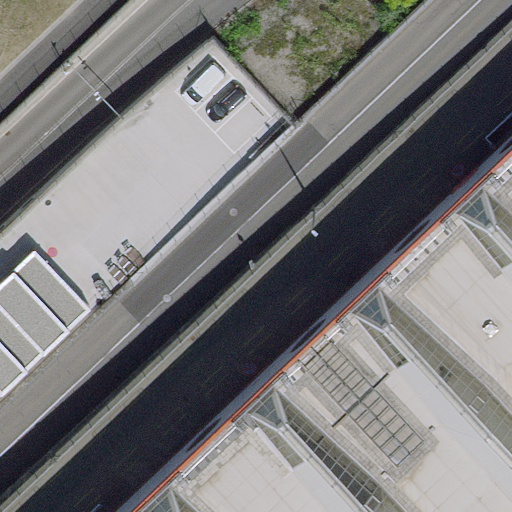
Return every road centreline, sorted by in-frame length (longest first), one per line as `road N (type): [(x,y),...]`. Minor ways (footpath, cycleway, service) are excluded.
road 1 (unclassified): [(480,0),(0,456)]
road 2 (tertiary): [(199,0),(0,188)]
